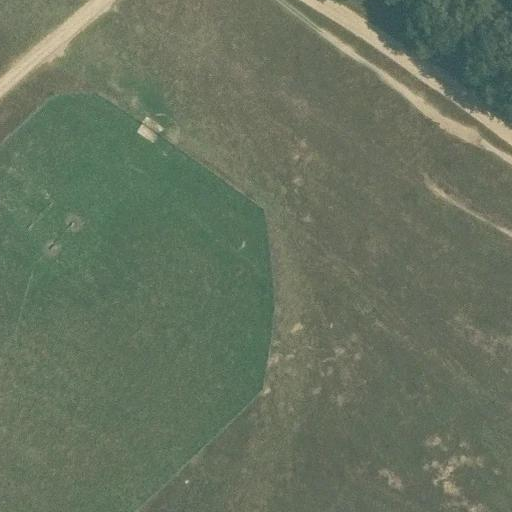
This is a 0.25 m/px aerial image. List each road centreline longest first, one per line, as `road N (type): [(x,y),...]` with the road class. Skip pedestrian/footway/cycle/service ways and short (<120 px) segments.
road 1 (track): [(322,0),(511,136)]
road 2 (track): [(0,93),(103,0)]
